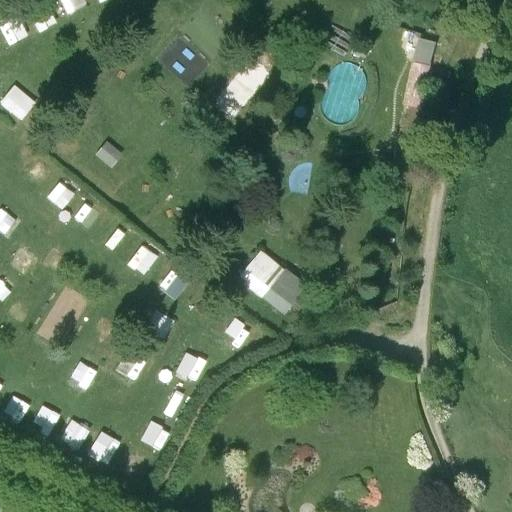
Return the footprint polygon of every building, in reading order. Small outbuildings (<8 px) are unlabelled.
[(65,0),(73,17),(93,8),(89,0),(65,0)] [(44,33),(62,24),(52,4),(34,12),(44,33)] [(23,18),(7,28),(16,44),(32,35),(23,18)] [(438,44),(419,40),(386,188),(404,193),(438,44)] [(35,105),(13,87),(0,103),(0,104),(22,122),(35,105)] [(218,103),(238,122),(253,106),(233,88),(218,103)] [(106,143),(95,156),(110,169),(121,156),(106,143)] [(65,181),(52,196),(68,209),(81,194),(65,181)] [(90,203),(80,216),(96,228),(106,215),(90,203)] [(0,212),(0,226),(11,234),(21,217),(4,207),(0,212)] [(132,264),(157,284),(173,264),(148,244),(132,264)] [(304,288),(260,252),(238,280),(282,315),(304,288)] [(24,328),(35,309),(17,298),(6,318),(24,328)] [(174,324),(155,313),(144,333),(163,344),(174,324)] [(132,348),(121,371),(143,381),(153,358),(132,348)] [(190,351),(182,374),(204,382),(212,359),(190,351)] [(83,353),(75,375),(97,382),(105,361),(83,353)] [(118,394),(114,402),(124,407),(136,383),(118,374),(110,390),(118,394)] [(29,405),(13,396),(4,412),(19,421),(29,405)] [(59,418),(41,409),(32,425),(49,434),(59,418)] [(76,418),(64,441),(84,451),(95,428),(76,418)] [(168,434),(150,424),(140,441),(159,451),(168,434)] [(92,454),(112,467),(127,443),(107,430),(92,454)]
